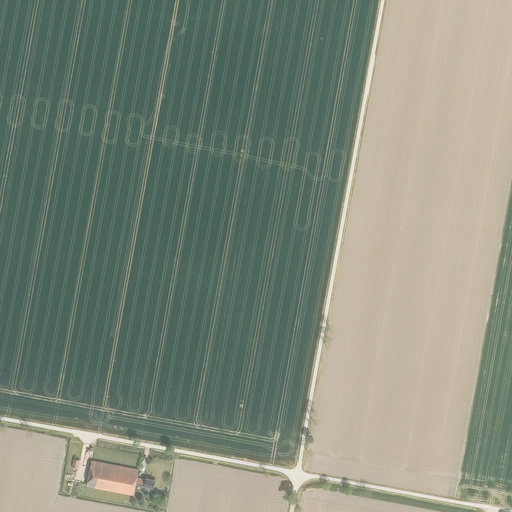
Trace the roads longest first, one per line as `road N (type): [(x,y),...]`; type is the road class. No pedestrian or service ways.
road 1 (unclassified): [(298,474),(383,0)]
road 2 (unclassified): [(298,474),(0,418)]
road 3 (unclassified): [(510,511),(298,474)]
